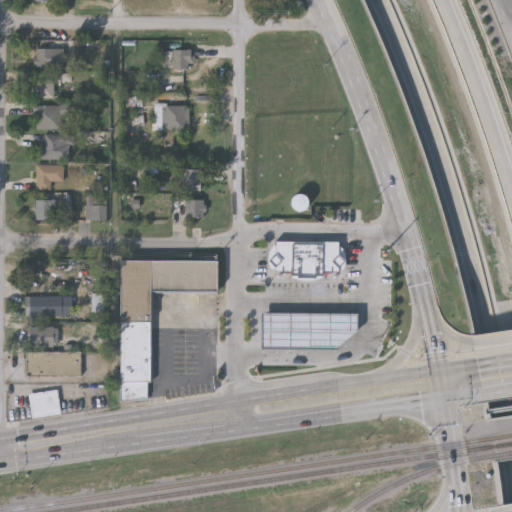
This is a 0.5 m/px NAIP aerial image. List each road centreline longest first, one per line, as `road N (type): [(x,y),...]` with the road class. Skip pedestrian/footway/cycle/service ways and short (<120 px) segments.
road 1 (motorway): [(385,0),(471,232),(511,422)]
road 2 (secondary): [(317,0),(412,244),(435,371)]
road 3 (residential): [(0,25),(329,22)]
road 4 (residential): [(240,242),(241,0)]
road 5 (residential): [(0,242),(240,242)]
road 6 (motorway): [(511,177),(447,0)]
road 7 (residential): [(240,242),(268,230),(407,231)]
road 8 (primary): [(160,426),(0,451)]
road 9 (primary): [(475,365),(337,385)]
road 10 (primary): [(207,419),(239,431),(342,414)]
